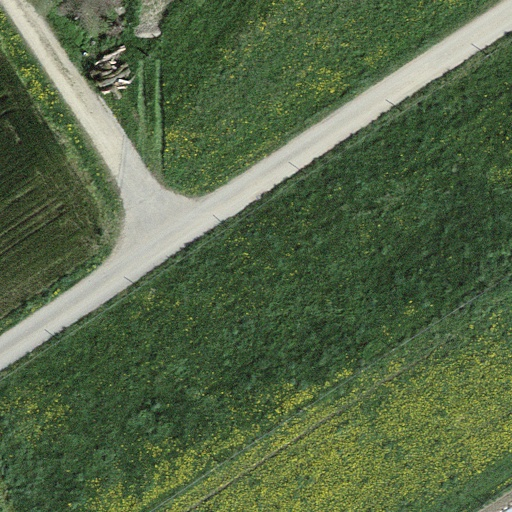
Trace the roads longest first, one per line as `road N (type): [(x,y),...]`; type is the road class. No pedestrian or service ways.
road 1 (track): [(511,11),(169,239)]
road 2 (track): [(13,0),(169,239)]
road 3 (residential): [(169,239),(0,351)]
